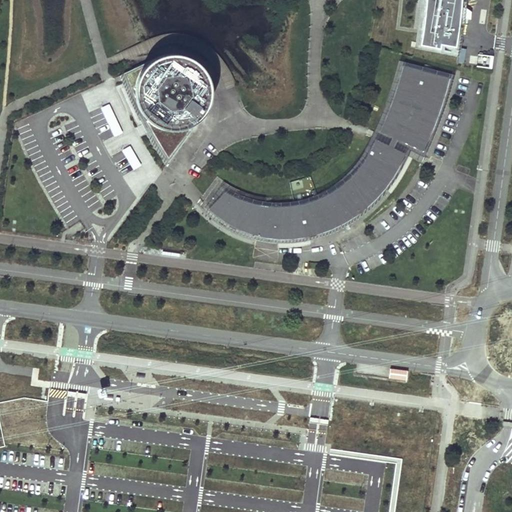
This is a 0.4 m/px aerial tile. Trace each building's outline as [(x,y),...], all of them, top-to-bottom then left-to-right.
[(426,0),(426,7),(420,44),(454,52),(462,1),(462,0),(426,0)] [(231,185),(218,177),(202,194),(195,202),(215,221),(234,231),(249,237),(268,241),(286,241),(309,238),(328,231),(347,222),(360,213),(375,201),(387,187),(397,173),(408,153),(421,159),(436,127),(444,101),(452,70),(396,55),(390,77),(383,98),(375,118),(367,135),(360,148),(349,162),(339,173),(327,183),(311,191),(293,196),(276,197),(260,196),(244,191),(231,185)] [(209,105),(211,95),(210,85),(207,76),(201,68),(193,61),(184,57),(174,56),(164,57),(155,60),(147,66),(140,74),(136,83),(135,93),(135,98),(136,103),(139,112),(145,120),(153,126),(162,130),(172,132),(182,131),(191,127),(199,121),(205,114),(209,105)] [(147,66),(125,75),(135,98),(135,93),(136,83),(140,74),(147,66)] [(168,160),(191,127),(182,131),(172,132),(162,130),(153,126),(145,120),(168,160)]
